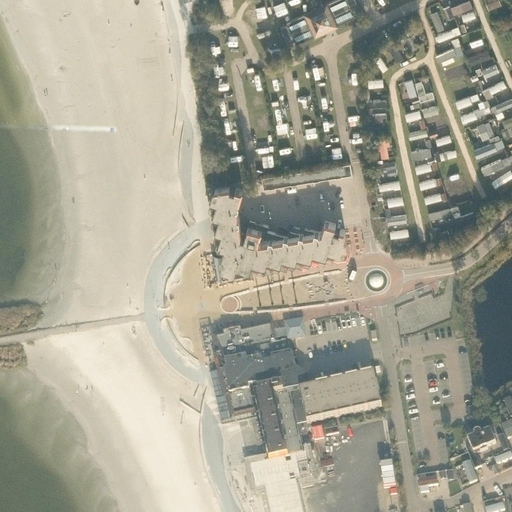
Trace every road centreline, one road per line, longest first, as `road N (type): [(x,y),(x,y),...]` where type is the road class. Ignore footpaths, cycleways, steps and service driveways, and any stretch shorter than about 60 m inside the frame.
road 1 (residential): [(414,511),(381,298)]
road 2 (track): [(429,56),(391,80),(422,241)]
road 3 (track): [(429,56),(483,195)]
road 4 (tertiary): [(397,276),(466,262),(511,223)]
